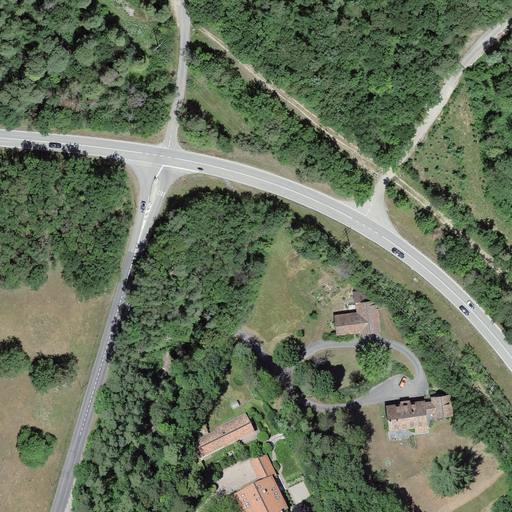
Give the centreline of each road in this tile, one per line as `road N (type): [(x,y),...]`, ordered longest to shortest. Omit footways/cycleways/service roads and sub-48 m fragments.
road 1 (track): [(511,282),(184,18),(140,15),(120,0)]
road 2 (secondary): [(511,358),(449,288),(361,223),(274,184),(163,157)]
road 3 (tertiary): [(56,511),(163,157)]
road 4 (secondary): [(163,157),(0,138)]
road 5 (track): [(183,0),(179,99),(163,157)]
